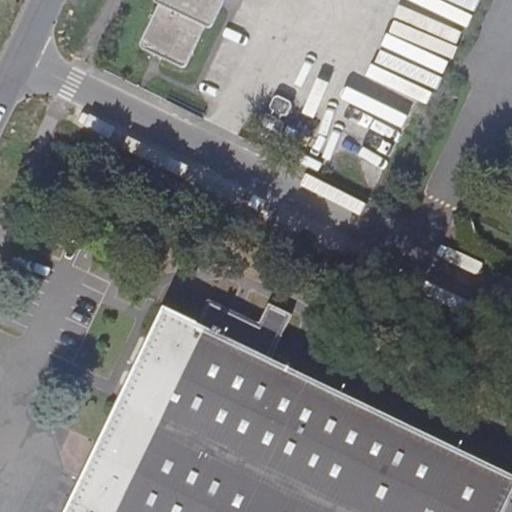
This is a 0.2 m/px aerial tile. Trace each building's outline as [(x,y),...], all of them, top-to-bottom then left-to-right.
[(187,67),(189,65),(219,0),(162,0),(141,44),(142,48),(183,68),(187,67)] [(432,107),(474,18),(436,0),(405,0),(369,77),(432,107)] [(293,102),(279,95),(276,96),(270,106),(271,109),(274,111),(271,115),(268,114),(265,116),(260,126),(261,130),(275,137),(280,136),(285,125),(284,122),(282,120),(284,116),(286,117),(289,116),(294,105),(293,102)] [(75,171),(50,159),(42,176),(66,188),(75,171)] [(130,396),(74,511),(505,511),(511,498),(511,474),(272,359),(293,315),(270,303),(260,323),(210,300),(198,324),(171,311),(130,396)]
